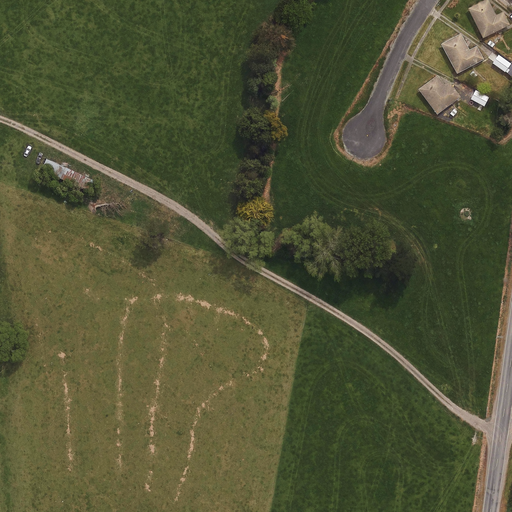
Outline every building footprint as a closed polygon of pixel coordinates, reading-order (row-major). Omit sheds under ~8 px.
[(485,0),(468,8),(483,38),(510,25),(504,12),(496,15),(488,0),(485,0)] [(461,34),(441,44),(457,74),(484,59),(477,46),(470,50),(461,34)] [(493,63),(505,72),(511,64),(499,54),(496,58),(493,63)] [(419,89),(437,114),(461,97),(450,83),(446,86),(438,75),(419,89)] [(474,94),(471,99),(485,107),(489,97),(476,90),(474,94)]
